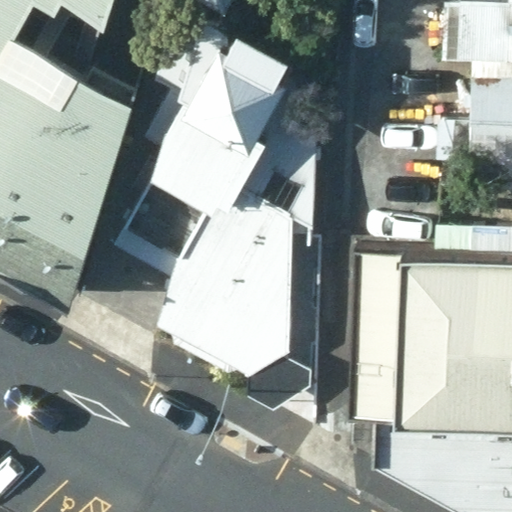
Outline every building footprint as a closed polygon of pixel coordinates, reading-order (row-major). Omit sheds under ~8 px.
[(0,0),(0,249),(81,296),(141,97),(84,67),(103,14),(116,18),(120,0),(0,0)] [(511,44),(511,0),(451,0),(450,42),(511,44)] [(315,364),(295,346),(298,214),(318,220),(318,111),(286,93),(297,74),(287,69),(297,51),(245,22),(242,28),(210,11),(196,36),(173,22),(160,74),(177,83),(148,130),(173,145),(118,242),(174,274),(161,327),(252,375),(254,391),(278,406),(316,382),(315,364)] [(511,108),(511,68),(487,68),(486,107),(511,108)] [(382,397),(511,401),(511,235),(428,233),(428,240),(372,238),(367,397),(382,397)] [(511,511),(511,401),(382,397),(382,454),(489,511),(511,511)]
